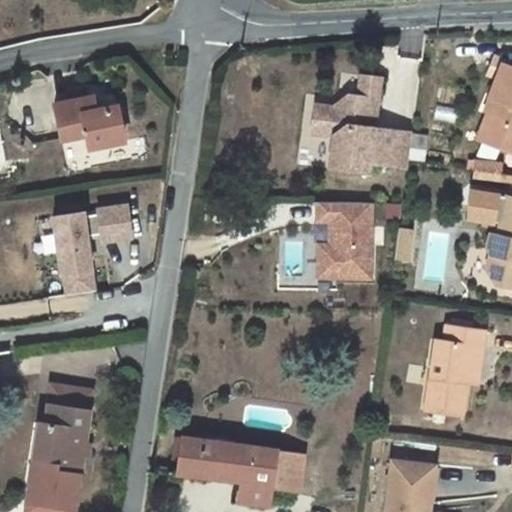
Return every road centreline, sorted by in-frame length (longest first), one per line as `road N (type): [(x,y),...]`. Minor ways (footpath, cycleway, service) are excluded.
road 1 (unclassified): [(135,511),(210,25)]
road 2 (unclassified): [(210,25),(511,12)]
road 3 (unclassified): [(0,66),(210,25)]
